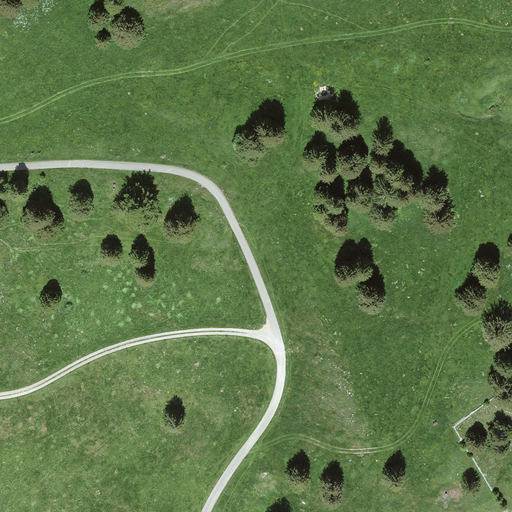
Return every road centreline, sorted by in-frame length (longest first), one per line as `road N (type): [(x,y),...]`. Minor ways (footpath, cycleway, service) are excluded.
road 1 (unclassified): [(206,511),(266,420),(281,372),(263,292),(221,200),(195,176),(164,168),(0,167)]
road 2 (track): [(278,338),(160,335),(99,351),(0,395)]
